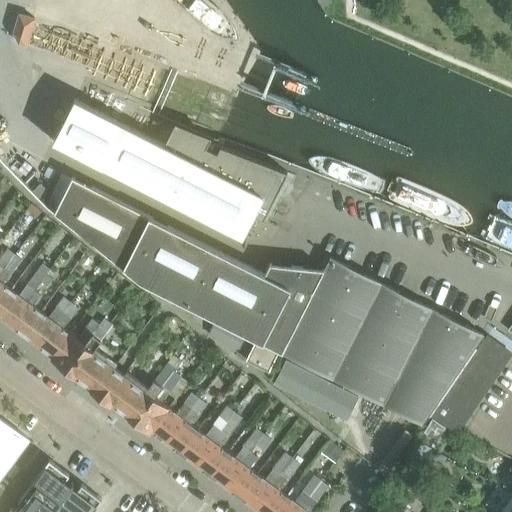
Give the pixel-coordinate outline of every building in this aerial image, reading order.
[(26,43),(34,17),(18,12),(13,29),(18,41),(26,43)] [(55,136),(52,142),(243,238),(246,233),(255,215),(256,215),(265,219),(265,218),(288,173),(221,146),(174,127),(169,136),(165,143),(74,98),(55,136)] [(72,177),(55,212),(61,218),(138,280),(164,293),(256,340),(257,340),(277,350),(281,350),(323,269),(321,269),(317,276),(303,268),(303,267),(291,266),(287,274),(272,265),(272,264),(271,263),(265,275),(77,179),(72,177)] [(0,273),(4,268),(15,254),(8,248),(0,259),(0,273)] [(4,283),(11,273),(22,259),(15,254),(4,268),(0,273),(0,304),(12,289),(4,283)] [(511,353),(486,337),(482,335),(329,256),(323,269),(281,350),(423,423),(422,424),(425,426),(433,415),(447,423),(459,430),(511,353)] [(0,317),(9,324),(34,290),(46,274),(50,268),(43,263),(19,295),(12,289),(0,304),(0,317)] [(33,305),(41,295),(53,279),(46,274),(34,290),(9,324),(24,335),(41,311),(33,305)] [(39,346),(64,312),(71,302),(64,297),(49,317),(41,311),(24,335),(39,346)] [(63,328),(71,317),(78,307),(71,302),(64,312),(39,346),(53,357),(71,333),(63,328)] [(101,340),(120,314),(112,308),(100,324),(93,334),(101,340)] [(74,376),(75,375),(93,350),(101,340),(93,334),(100,324),(93,319),(78,339),(71,333),(53,357),(54,357),(52,360),(74,376)] [(246,336),(215,320),(208,333),(239,349),(246,336)] [(277,350),(257,340),(256,340),(246,360),(267,371),(277,350)] [(97,394),(116,368),(93,350),(75,375),(91,387),(90,389),(97,394)] [(358,397),(287,361),(276,383),(347,420),(358,397)] [(168,378),(174,369),(176,367),(168,362),(160,372),(168,378)] [(162,401),(169,392),(181,375),(174,369),(168,378),(162,385),(155,379),(147,390),(147,391),(129,416),(128,417),(150,433),(152,431),(169,407),(162,401)] [(129,416),(147,391),(147,390),(125,374),(105,400),(111,404),(112,403),(129,416)] [(167,442),(192,408),(199,398),(192,393),(177,413),(169,407),(152,431),(167,442)] [(199,429),(192,423),(207,403),(199,398),(192,408),(167,442),(181,453),(199,429)] [(196,464),(222,430),(235,412),(228,406),(207,434),(199,429),(181,453),(196,464)] [(221,445),(229,435),(242,417),(235,412),(222,430),(196,464),(211,475),(229,451),(221,445)] [(445,430),(443,429),(447,423),(433,415),(425,426),(422,432),(430,437),(434,438),(439,437),(442,435),(445,430)] [(0,478),(29,439),(0,417),(0,478)] [(226,486),(251,452),(265,434),(258,428),(237,457),(229,451),(211,475),(226,486)] [(250,467),(258,457),(272,439),(265,434),(251,452),(226,486),(241,497),(258,473),(250,467)] [(422,463),(431,447),(416,439),(407,453),(422,463)] [(286,453),(266,479),(258,473),(241,497),(256,508),(293,458),(286,453)] [(17,511),(50,511),(73,482),(72,481),(68,486),(63,482),(69,474),(49,458),(18,500),(22,503),(17,508),(12,504),(11,507),(12,507),(17,511)] [(280,489),(288,479),(300,463),(293,458),(256,508),(261,511),(275,511),(288,495),(280,489)] [(298,511),(310,496),(322,480),(315,475),(296,501),(288,495),(275,511),(298,511)] [(310,511),(317,501),(329,486),(322,480),(310,496),(298,511),(310,511)] [(91,511),(102,498),(82,483),(75,491),(70,487),(74,482),(73,482),(50,511),(91,511)] [(511,511),(511,497),(501,511),(511,511)]
